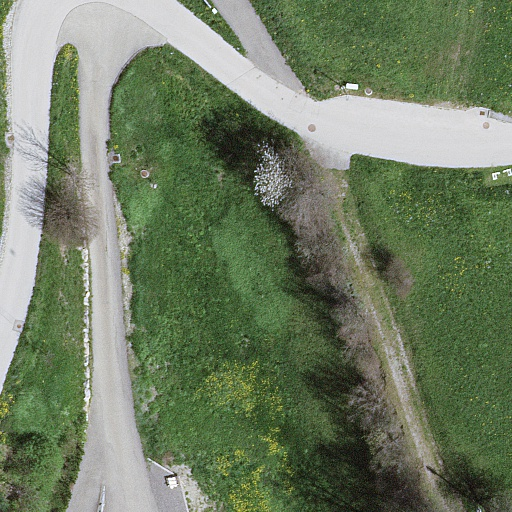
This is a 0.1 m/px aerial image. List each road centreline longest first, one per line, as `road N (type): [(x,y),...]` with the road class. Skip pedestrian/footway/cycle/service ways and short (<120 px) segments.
road 1 (residential): [(145,0),(276,104),(326,126),(468,148),(511,143)]
road 2 (track): [(326,126),(458,511)]
road 3 (residential): [(0,333),(20,268),(30,184),(28,61),(46,0)]
